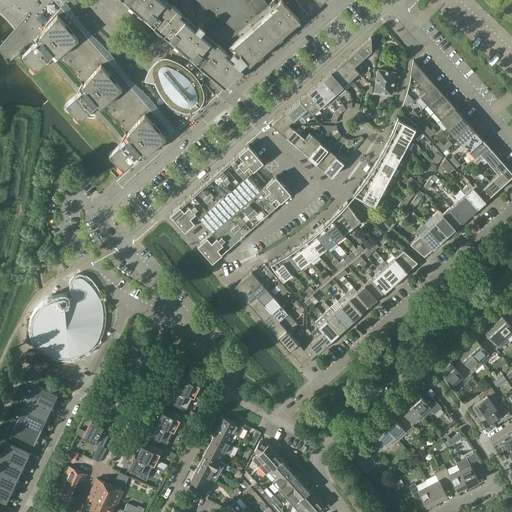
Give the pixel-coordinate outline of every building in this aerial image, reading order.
[(126,0),(224,85),(227,83),(228,81),(232,78),(233,77),(237,74),(238,72),(242,69),(243,68),(240,65),(247,60),(249,62),(249,63),(250,62),(259,54),(260,54),(269,45),(270,45),(279,37),(280,36),(289,28),(290,27),(299,19),(300,19),(299,18),(297,16),(305,9),(296,0),(271,0),(259,11),(248,0),(126,0)] [(26,50),(22,54),(30,63),(36,70),(37,69),(47,60),(48,59),(51,56),(50,54),(54,51),(59,57),(82,83),(87,88),(83,92),(81,90),(78,93),(77,94),(67,103),(66,104),(73,112),(80,119),(84,116),(87,113),(91,109),(92,109),(95,106),(93,104),(97,100),(101,105),(125,132),(130,138),(126,142),(125,140),(122,142),(121,143),(110,153),(109,153),(117,162),(123,169),(127,165),(129,167),(130,168),(135,163),(133,161),(135,158),(138,155),(137,154),(141,150),(142,152),(144,154),(145,155),(146,154),(151,149),(153,148),(158,143),(159,142),(165,137),(166,136),(165,136),(163,134),(169,129),(61,6),(60,6),(44,26),(45,27),(39,34),(43,39),(39,43),(38,41),(34,43),(34,44),(31,46),(29,43),(24,48),(25,48),(26,50)] [(371,51),(371,37),(346,59),(353,67),(357,64),(371,51)] [(346,59),(338,65),(350,79),(351,79),(361,70),(357,64),(353,67),(346,59)] [(161,63),(149,77),(156,81),(157,85),(160,89),(162,93),(164,97),(167,100),(170,103),(173,106),(176,107),(179,109),(182,110),(185,111),(188,111),(190,111),(191,111),(192,110),(194,110),(195,108),(197,108),(198,106),(200,105),(201,102),(202,99),(202,98),(202,96),(202,94),(201,91),(200,89),(199,87),(198,83),(196,81),(195,79),(193,76),(191,74),(189,72),(186,70),(181,67),(178,65),(176,63),(173,62),(169,61),(165,60),(164,60),(160,60),(161,63)] [(411,73),(424,88),(426,91),(434,84),(413,60),(411,73)] [(338,65),(331,72),(345,89),(354,82),(351,79),(350,79),(338,65)] [(396,71),(378,68),(374,91),(392,94),(396,71)] [(331,72),(323,79),(335,93),(336,92),(338,95),(345,89),(331,72)] [(327,99),(335,93),(323,79),(315,85),(327,99)] [(418,93),(428,104),(441,92),(434,84),(426,91),(424,88),(418,93)] [(320,106),(327,99),(315,85),(307,92),(312,98),(320,106)] [(312,113),(320,106),(312,98),(307,92),(300,99),(307,107),(312,113)] [(428,104),(434,112),(448,100),(441,92),(428,104)] [(408,94),(405,103),(407,106),(414,100),(408,94)] [(259,101),(255,97),(251,101),(255,105),(259,101)] [(307,107),(300,99),(286,111),(293,119),(300,114),(302,117),(304,120),(312,113),(307,107)] [(434,112),(441,119),(455,107),(448,100),(434,112)] [(441,119),(448,127),(461,115),(455,107),(441,119)] [(293,119),(286,111),(271,124),(286,137),(293,128),(288,124),(293,119)] [(448,127),(455,135),(468,123),(461,115),(448,127)] [(395,124),(393,129),(414,139),(423,132),(417,125),(407,116),(404,121),(397,118),(395,124)] [(455,135),(461,142),(475,130),(468,123),(455,135)] [(305,138),(293,128),(286,137),(300,149),(307,140),(312,135),(310,132),(305,138)] [(392,132),(389,138),(409,149),(414,139),(393,129),(392,132)] [(461,142),(468,150),(482,138),(475,130),(461,142)] [(307,140),(300,149),(308,155),(320,141),(312,135),(307,140)] [(384,148),(400,157),(403,159),(411,152),(409,149),(389,138),(384,148)] [(477,160),(483,156),(481,153),(489,146),(482,138),(468,150),(475,158),(477,160)] [(308,155),(316,162),(328,148),(320,141),(308,155)] [(233,157),(241,166),(256,153),(248,144),(233,157)] [(501,159),(489,146),(481,153),(483,156),(493,167),(501,159)] [(336,155),(328,148),(316,162),(323,168),(336,155)] [(395,166),(400,157),(384,148),(378,157),(395,166)] [(436,165),(443,156),(438,152),(431,161),(436,165)] [(256,153),(241,166),(248,174),(263,161),(256,153)] [(344,162),(336,155),(323,168),(332,176),(344,162)] [(240,181),(248,174),(241,166),(233,157),(225,164),(240,181)] [(374,164),(373,166),(390,176),(395,166),(378,157),(374,164)] [(511,176),(511,171),(501,159),(493,167),(498,173),(491,180),(499,188),(511,176)] [(232,189),(240,181),(225,164),(217,172),(232,189)] [(436,169),(440,172),(444,177),(448,173),(443,168),(440,165),(436,169)] [(367,175),(385,185),(388,187),(396,181),(393,177),(390,176),(373,166),(370,170),(367,175)] [(224,196),(232,189),(217,172),(209,179),(224,196)] [(261,188),(268,197),(283,184),(276,175),(261,188)] [(363,180),(361,184),(380,195),(385,185),(367,175),(363,180)] [(216,203),(224,196),(209,179),(201,186),(216,203)] [(473,186),(485,200),(499,188),(491,180),(481,189),(476,183),(473,186)] [(465,193),(478,207),(485,200),(473,186),(470,182),(462,189),(465,193)] [(283,184),(268,197),(276,205),(291,192),(283,184)] [(375,204),(380,195),(361,184),(358,188),(353,193),(362,198),(361,201),(372,210),(375,204)] [(208,210),(216,203),(201,186),(193,193),(208,210)] [(268,197),(261,188),(253,196),(268,213),(276,205),(268,197)] [(200,217),(208,210),(193,193),(185,200),(192,209),(200,217)] [(470,214),(478,207),(465,193),(458,200),(470,214)] [(268,213),(253,196),(245,203),(259,220),(268,213)] [(177,222),(192,209),(185,200),(170,213),(177,222)] [(458,200),(450,206),(462,220),(470,214),(458,200)] [(347,201),(339,210),(352,227),(366,217),(355,207),(353,210),(347,201)] [(252,227),(259,220),(245,203),(237,210),(252,227)] [(450,206),(442,213),(455,227),(462,220),(450,206)] [(200,217),(192,209),(177,222),(185,230),(200,217)] [(237,210),(229,217),(243,234),(252,227),(237,210)] [(339,210),(331,217),(343,234),(352,227),(339,210)] [(447,234),(455,227),(442,213),(439,210),(432,216),(447,234)] [(387,216),(384,220),(390,225),(393,221),(387,216)] [(440,240),(447,234),(432,216),(431,216),(424,223),(440,240)] [(235,241),(243,234),(229,217),(220,224),(235,241)] [(327,221),(323,225),(335,240),(343,234),(331,217),(327,221)] [(420,234),(432,247),(440,240),(424,223),(416,230),(420,234)] [(227,248),(235,241),(220,224),(212,231),(219,240),(227,248)] [(321,226),(315,232),(326,247),(335,240),(323,225),(321,226)] [(197,244),(205,253),(219,240),(212,231),(197,244)] [(310,236),(307,238),(318,253),(326,247),(315,232),(310,236)] [(420,234),(410,243),(424,254),(432,247),(420,234)] [(309,260),(318,253),(307,238),(300,243),(298,245),(309,260)] [(219,240),(205,253),(212,261),(227,248),(219,240)] [(298,245),(289,251),(301,266),(309,260),(298,245)] [(51,246),(43,251),(44,254),(46,256),(48,258),(55,254),(55,252),(55,251),(54,249),(53,247),(52,246),(51,246)] [(395,257),(407,271),(418,261),(403,249),(395,257)] [(289,251),(279,256),(292,273),(301,266),(289,251)] [(283,280),(292,273),(279,256),(270,262),(283,280)] [(400,277),(407,271),(395,257),(387,263),(400,277)] [(387,263),(380,270),(392,284),(400,277),(387,263)] [(392,284),(380,270),(372,277),(384,291),(392,284)] [(242,295),(259,280),(251,271),(234,287),(242,295)] [(104,315),(103,313),(103,310),(102,303),(101,299),(99,295),(97,290),(94,286),(92,284),(90,281),(89,282),(86,279),(82,277),(80,276),(77,277),(75,278),(73,279),(72,281),(72,283),(72,286),(73,288),(74,290),(70,293),(67,296),(65,295),(63,295),(58,297),(51,299),(47,301),(42,304),(38,309),(35,313),(33,318),(32,322),(32,327),(32,333),(34,338),(37,343),(40,346),(45,350),(49,353),(53,354),(58,356),(65,357),(71,356),(76,355),(80,354),(85,352),(89,349),(93,346),(96,342),(98,338),(100,335),(101,332),(102,329),(103,324),(103,319),(104,315)] [(372,277),(364,284),(377,298),(384,291),(372,277)] [(242,295),(249,303),(266,288),(259,280),(242,295)] [(357,290),(369,304),(377,298),(364,284),(357,290)] [(345,293),(362,311),(369,304),(357,290),(357,291),(353,287),(345,293)] [(266,288),(249,303),(256,311),(273,296),(266,288)] [(341,304),(354,318),(362,311),(345,293),(338,300),(341,304)] [(256,311),(263,319),(280,304),(273,296),(256,311)] [(280,304),(263,319),(270,327),(288,312),(280,304)] [(341,304),(334,311),(346,325),(354,318),(341,304)] [(346,325),(334,311),(330,307),(323,314),(339,332),(346,325)] [(288,312),(270,327),(277,335),(286,328),(295,320),(288,312)] [(319,325),(324,330),(331,338),(339,332),(323,314),(322,314),(323,315),(315,322),(318,325),(319,325)] [(506,337),(511,331),(511,318),(510,316),(506,320),(502,316),(493,324),(506,337)] [(290,349),(298,342),(292,335),(294,333),(295,329),(293,327),(298,323),(295,320),(286,328),(277,335),(290,349)] [(506,337),(493,324),(485,332),(489,335),(484,339),(495,352),(496,352),(494,350),(499,346),(500,348),(509,340),(506,337)] [(319,325),(318,325),(316,328),(321,333),(310,343),(317,351),(331,338),(324,330),(319,325)] [(477,339),(468,347),(482,363),(495,352),(484,339),(480,343),(477,339)] [(298,342),(290,349),(303,364),(317,351),(310,343),(304,348),(298,342)] [(469,374),(470,375),(482,363),(468,347),(459,355),(463,359),(461,360),(458,363),(469,374)] [(458,363),(454,366),(451,362),(442,371),(454,384),(459,379),(465,385),(473,378),(470,375),(469,374),(458,363)] [(182,375),(176,387),(192,395),(192,396),(194,397),(202,381),(185,371),(183,376),(182,375)] [(55,400),(58,394),(34,382),(29,394),(50,404),(50,405),(52,406),(54,407),(57,402),(56,401),(55,400)] [(176,407),(184,411),(192,396),(192,395),(176,387),(174,386),(168,398),(169,398),(167,402),(173,405),(175,401),(178,403),(176,407)] [(473,406),(479,415),(494,405),(498,403),(492,393),(495,391),(491,386),(479,395),(482,399),(473,406)] [(409,400),(421,414),(424,417),(433,409),(431,407),(437,402),(427,391),(421,396),(418,392),(409,400)] [(50,404),(29,394),(23,406),(44,416),(44,417),(46,418),(49,419),(51,414),(52,414),(51,413),(49,411),(52,406),(50,405),(50,404)] [(413,421),(421,414),(409,400),(400,408),(404,412),(400,416),(410,427),(415,423),(413,421)] [(498,403),(494,405),(479,415),(486,425),(495,419),(498,424),(511,415),(507,410),(504,412),(498,403)] [(44,416),(23,406),(17,418),(38,428),(38,429),(41,430),(43,431),(46,426),(45,425),(44,424),(46,418),(44,417),(44,416)] [(162,409),(156,421),(174,430),(182,415),(175,411),(172,415),(169,413),(171,409),(165,406),(163,410),(162,409)] [(393,415),(383,424),(398,440),(407,432),(406,431),(410,427),(400,416),(396,419),(393,415)] [(224,416),(219,426),(234,434),(235,434),(239,436),(244,427),(237,423),(224,416)] [(11,431),(38,443),(40,438),(41,438),(39,436),(38,435),(41,430),(38,429),(38,428),(17,418),(11,431)] [(103,446),(112,429),(92,418),(82,436),(98,445),(103,447),(103,446)] [(166,446),(174,430),(156,421),(155,420),(148,432),(149,432),(147,436),(154,439),(156,435),(159,437),(156,441),(166,446)] [(378,435),(376,437),(374,439),(384,450),(388,447),(389,448),(398,440),(383,424),(375,431),(378,435)] [(219,426),(214,435),(230,443),(234,434),(219,426)] [(261,432),(256,429),(249,442),(254,444),(261,432)] [(450,438),(447,440),(450,446),(463,437),(460,431),(450,438)] [(450,438),(447,433),(442,436),(445,441),(450,438)] [(210,444),(225,452),(229,454),(234,445),(230,443),(214,435),(210,444)] [(511,437),(500,443),(505,453),(511,449),(511,437)] [(154,464),(154,465),(156,466),(164,450),(145,440),(143,444),(142,443),(136,454),(136,455),(154,464)] [(275,452),(268,444),(267,445),(260,441),(254,451),(258,453),(253,457),(252,459),(259,466),(275,452)] [(21,465),(24,466),(26,467),(29,462),(28,460),(27,459),(30,453),(6,442),(0,454),(22,464),(21,465)] [(220,461),(225,452),(210,444),(205,453),(220,461)] [(66,459),(74,463),(78,453),(71,450),(66,459)] [(282,460),(275,452),(259,466),(266,474),(269,471),(282,460)] [(220,461),(205,453),(200,462),(220,472),(225,463),(220,461)] [(22,464),(0,454),(0,468),(16,476),(16,477),(18,478),(21,479),(23,474),(24,474),(22,472),(21,471),(24,466),(21,465),(22,464)] [(146,480),(154,465),(154,464),(136,455),(136,454),(135,454),(128,466),(129,466),(127,470),(146,480)] [(457,463),(460,469),(468,485),(478,480),(473,470),(478,467),(471,454),(466,457),(467,458),(457,463)] [(282,460),(269,471),(276,479),(289,467),(282,460)] [(200,462),(195,471),(211,479),(215,481),(220,472),(200,462)] [(56,495),(73,503),(87,474),(70,466),(56,495)] [(295,475),(289,467),(276,479),(272,482),(279,490),(280,489),(283,486),(295,475)] [(446,467),(440,470),(447,483),(452,481),(457,491),(468,485),(460,469),(450,474),(446,467)] [(16,476),(0,468),(0,483),(15,490),(18,486),(17,484),(16,483),(18,478),(16,477),(16,476)] [(400,476),(406,473),(403,468),(397,471),(400,476)] [(445,485),(447,483),(440,470),(435,472),(439,480),(428,485),(436,501),(447,496),(442,486),(445,485)] [(207,488),(211,479),(195,471),(190,480),(192,481),(189,488),(207,498),(211,490),(207,488)] [(128,476),(119,472),(118,472),(115,479),(119,481),(125,484),(128,476)] [(250,475),(247,477),(247,478),(254,485),(257,482),(254,478),(250,475)] [(286,497),(289,494),(302,482),(295,475),(283,486),(280,489),(286,497)] [(242,477),(239,482),(247,486),(249,485),(242,477)] [(111,511),(122,490),(97,478),(81,511),(111,511)] [(426,506),(436,501),(428,485),(426,480),(416,485),(415,483),(410,486),(416,499),(421,497),(426,506)] [(289,494),(296,501),(309,490),(302,482),(289,494)] [(0,483),(0,498),(7,501),(10,496),(11,496),(13,496),(13,495),(15,490),(0,483)] [(264,497),(264,496),(268,500),(274,494),(269,489),(270,487),(269,485),(267,487),(264,490),(261,493),(264,497)] [(316,498),(309,490),(296,501),(303,509),(316,498)] [(323,505),(316,498),(303,509),(300,511),(321,511),(319,508),(323,505)] [(239,511),(247,505),(243,508),(236,500),(223,511),(239,511)] [(265,502),(262,505),(260,507),(264,511),(268,506),(265,502)]
